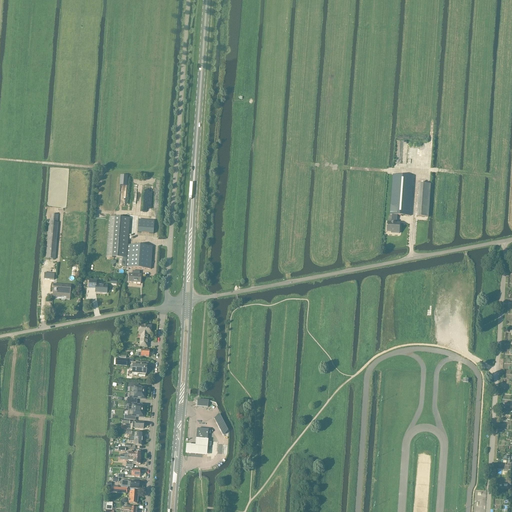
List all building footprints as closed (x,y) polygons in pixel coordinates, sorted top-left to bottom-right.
[(388,223),(387,232),(394,232),(394,233),(399,234),(400,224),(397,223),(397,215),(410,216),(413,177),(393,175),(390,215),(392,215),(392,223),(388,223)] [(420,184),(417,217),(428,218),(431,185),(420,184)] [(57,223),(57,220),(58,215),(51,214),(51,220),(50,220),(50,223),(49,223),(46,259),(55,259),(58,223),(57,223)] [(128,256),(127,256),(129,219),(115,218),(109,217),(106,257),(112,257),(119,258),(118,267),(150,270),(152,247),(128,245),(128,256)] [(137,233),(153,234),(154,222),(138,220),(137,233)] [(54,274),(53,274),(53,272),(45,271),(45,274),(44,274),(44,280),(54,280),(54,274)] [(129,274),(128,283),(140,283),(141,275),(139,275),(139,272),(132,271),(132,274),(131,274),(129,274)] [(92,289),(92,288),(95,288),(95,293),(107,294),(107,286),(96,285),(96,281),(89,281),(89,289),(92,289)] [(70,297),(70,286),(53,285),(52,297),(60,297),(60,296),(70,297)] [(139,325),(138,334),(141,335),(140,347),(147,347),(148,335),(150,335),(151,327),(139,325)] [(148,363),(140,362),(136,362),(135,366),(132,365),(132,366),(131,365),(131,370),(132,370),(132,374),(138,374),(138,375),(145,376),(145,375),(146,375),(146,367),(148,367),(148,363)] [(129,383),(128,387),(130,387),(129,392),(145,394),(145,392),(146,392),(146,390),(146,389),(146,388),(138,387),(138,384),(135,383),(129,383)] [(128,398),(127,402),(137,402),(137,399),(145,400),(145,398),(145,396),(145,395),(145,394),(129,392),(129,398),(128,398)] [(197,400),(196,407),(208,408),(209,401),(197,400)] [(127,402),(127,405),(128,405),(128,411),(144,412),(144,411),(144,410),(145,408),(144,407),(144,406),(136,405),(137,402),(127,402)] [(126,416),(126,420),(132,420),(135,421),(135,417),(144,418),(144,417),(144,416),(144,414),(144,413),(144,412),(128,411),(128,416),(126,416)] [(197,429),(196,440),(208,441),(208,440),(207,440),(208,430),(197,429)] [(131,435),(131,437),(129,437),(129,439),(142,441),(143,434),(135,434),(135,432),(132,432),(132,431),(126,430),(126,434),(131,435)] [(208,441),(195,440),(195,446),(191,446),(186,445),(185,454),(191,455),(206,456),(208,441)] [(127,469),(127,471),(128,471),(128,476),(131,477),(139,477),(140,471),(132,470),(132,469),(127,469)] [(122,481),(121,488),(122,488),(127,488),(127,487),(130,487),(130,489),(138,489),(139,483),(131,482),(130,482),(128,482),(122,481)] [(138,493),(130,492),(129,504),(137,504),(138,493)]
